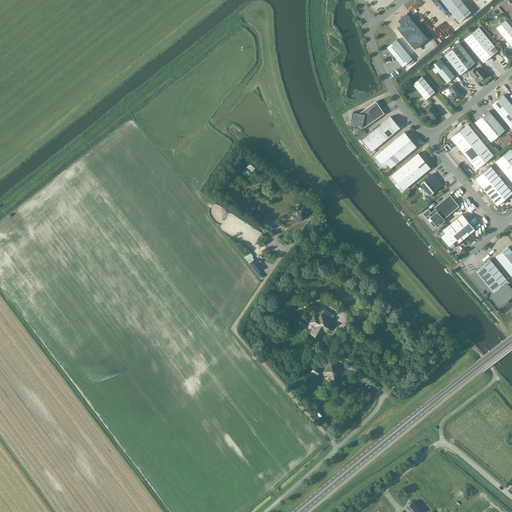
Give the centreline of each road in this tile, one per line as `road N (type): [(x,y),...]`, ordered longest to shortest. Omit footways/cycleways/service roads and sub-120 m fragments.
road 1 (track): [(472,349),(359,229),(312,166),(282,106),(262,6),(248,8),(0,205)]
road 2 (tertiary): [(296,511),(511,340)]
road 3 (unknown): [(282,246),(235,334),(334,450)]
road 4 (unclassified): [(428,139),(395,98),(368,28)]
